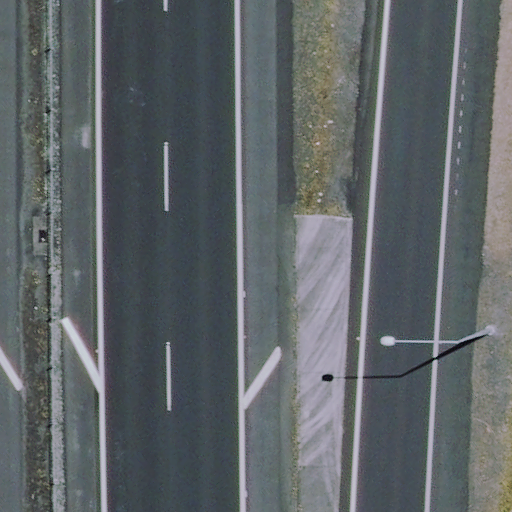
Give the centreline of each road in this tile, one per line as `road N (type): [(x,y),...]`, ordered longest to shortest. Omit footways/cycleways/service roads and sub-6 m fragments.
road 1 (motorway): [(433,0),(398,511)]
road 2 (motorway): [(182,0),(186,511)]
